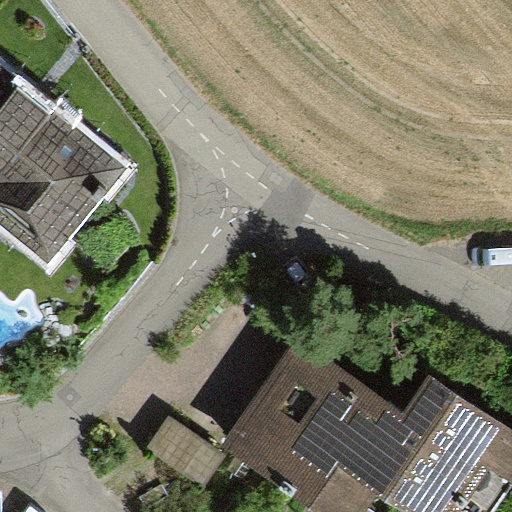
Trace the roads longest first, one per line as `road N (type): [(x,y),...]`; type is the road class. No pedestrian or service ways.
road 1 (residential): [(246,178),(141,329),(34,444)]
road 2 (residential): [(246,178),(472,287),(511,315)]
road 3 (residential): [(93,0),(246,178)]
